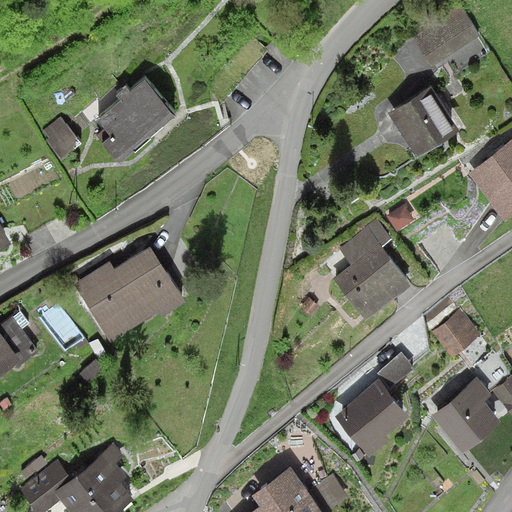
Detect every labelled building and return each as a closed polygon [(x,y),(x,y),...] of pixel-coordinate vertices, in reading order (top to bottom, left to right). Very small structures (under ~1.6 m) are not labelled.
[(472,32),(457,8),(417,33),(432,57),(472,32)] [(173,105),(147,78),(105,116),(118,130),(110,138),(122,152),(173,105)] [(452,125),(428,87),(392,111),(416,148),(452,125)] [(61,117),(43,131),(63,157),(81,143),(61,117)] [(511,205),(511,138),(472,172),(505,211),(511,205)] [(404,280),(377,245),(337,277),(365,311),(404,280)] [(179,292),(153,248),(88,286),(114,329),(179,292)] [(431,331),(450,355),(479,332),(460,308),(431,331)] [(0,370),(19,356),(0,332),(0,370)] [(511,375),(494,390),(511,413),(511,375)] [(401,410),(376,381),(338,413),(363,443),(401,410)] [(436,411),(460,443),(494,418),(469,386),(436,411)] [(80,511),(110,511),(131,497),(101,459),(62,489),(80,511)] [(318,511),(286,469),(256,491),(264,502),(250,511),(318,511)] [(324,511),(347,496),(332,475),(310,491),(324,511)]
